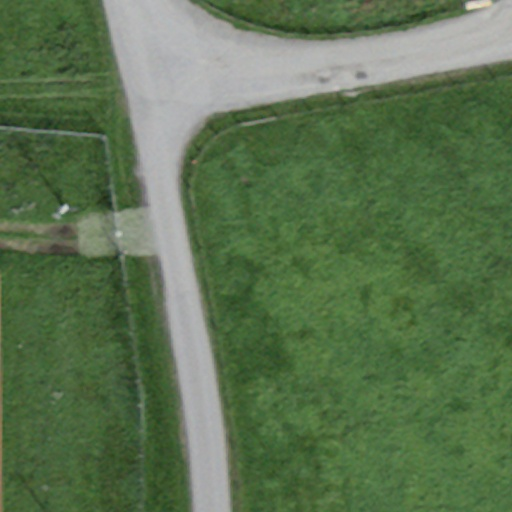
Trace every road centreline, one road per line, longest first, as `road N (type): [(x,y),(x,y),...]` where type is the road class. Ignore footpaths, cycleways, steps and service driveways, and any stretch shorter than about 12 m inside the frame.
road 1 (unclassified): [(226,511),(171,206),(120,0)]
road 2 (track): [(145,101),(511,48)]
